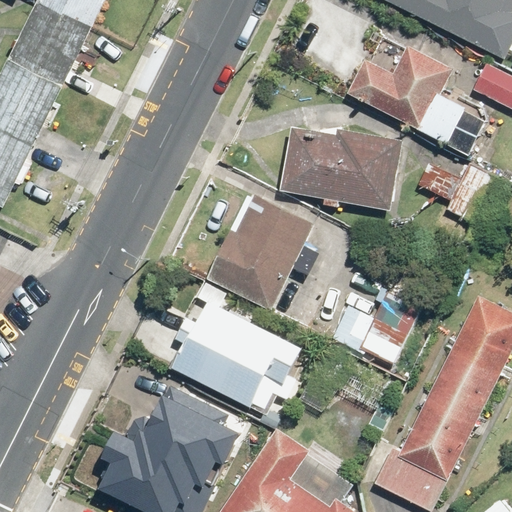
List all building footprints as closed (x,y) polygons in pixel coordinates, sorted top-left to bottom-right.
[(38,0),(0,77),(0,205),(5,208),(97,24),(109,0),(38,0)] [(511,0),(380,0),(380,1),(501,57),(511,32),(511,0)] [(423,129),(454,75),(409,50),(394,75),(363,57),(347,86),(423,129)] [(511,72),(497,64),(480,93),(511,111),(511,72)] [(299,122),(285,190),(397,212),(410,144),(299,122)] [(511,186),(476,166),(451,208),(486,228),(511,186)] [(274,310),(317,226),(251,193),(208,276),(274,310)] [(365,340),(394,357),(424,305),(395,288),(365,340)] [(199,296),(166,365),(277,417),(309,348),(199,296)] [(431,511),(436,511),(511,348),(511,311),(478,296),(405,454),(391,448),(374,485),(431,511)] [(326,348),(300,401),(326,414),(337,392),(375,411),(379,404),(391,379),(326,348)] [(170,387),(153,421),(131,412),(98,485),(117,494),(154,511),(204,511),(247,425),(170,387)] [(279,433),(224,511),(348,511),(294,475),(309,454),(279,433)] [(511,511),(505,502),(490,511),(511,511)]
